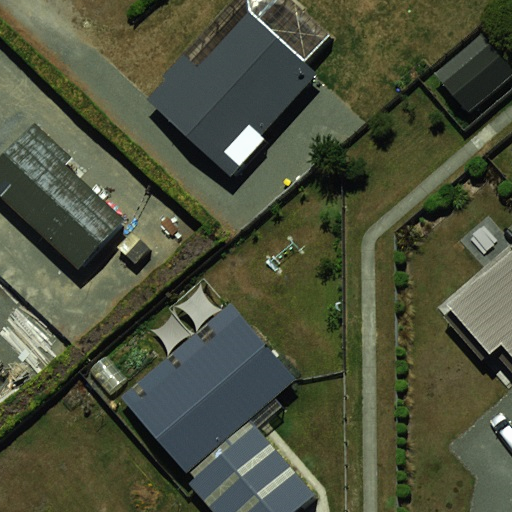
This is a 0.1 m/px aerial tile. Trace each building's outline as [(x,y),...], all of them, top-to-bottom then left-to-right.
[(215,26),(140,94),(217,171),(286,98),(215,26)] [(33,129),(0,164),(0,194),(75,266),(124,215),(33,129)] [(511,246),(459,292),(511,356),(511,246)] [(291,367),(223,297),(120,396),(188,466),(244,412),(291,367)] [(244,412),(188,466),(232,511),(287,511),(315,486),(244,412)]
